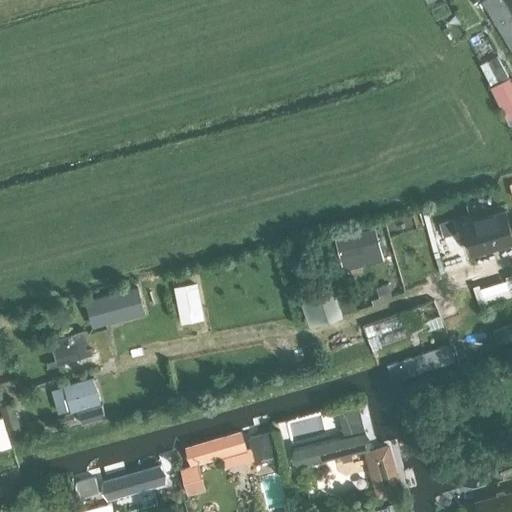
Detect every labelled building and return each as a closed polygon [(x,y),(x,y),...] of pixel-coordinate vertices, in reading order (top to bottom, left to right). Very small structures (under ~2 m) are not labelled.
[(511,8),(507,0),(480,0),(481,0),(511,52),(511,8)] [(498,54),(481,63),(479,64),(490,85),(509,76),(498,54)] [(511,116),(511,81),(509,76),(490,85),(507,119),(511,116)] [(511,229),(506,208),(464,221),(473,251),(511,239),(511,229)] [(453,218),(440,222),(444,235),(457,232),(453,218)] [(342,270),(384,258),(375,223),(332,235),(342,270)] [(331,279),(298,289),(309,326),(343,316),(331,279)] [(379,297),(371,299),(373,305),(383,302),(382,299),(392,296),(388,282),(375,286),(379,297)] [(139,283),(87,297),(94,325),(146,310),(139,283)] [(174,287),(181,323),(199,319),(198,311),(202,311),(197,283),(174,287)] [(441,314),(435,299),(418,305),(423,321),(441,314)] [(511,320),(498,325),(502,336),(511,332),(511,320)] [(56,364),(93,353),(86,327),(48,337),(56,364)] [(452,360),(447,345),(384,365),(389,381),(452,360)] [(57,415),(101,402),(93,376),(49,389),(57,415)] [(24,440),(12,401),(0,405),(12,444),(24,440)] [(77,410),(81,424),(106,417),(102,403),(77,410)] [(298,464),(369,447),(371,436),(365,431),(359,403),(337,408),(343,434),(293,446),(292,457),(298,464)] [(274,429),(248,436),(255,463),(281,456),(274,429)] [(186,447),(191,464),(247,447),(241,430),(186,447)] [(402,486),(389,443),(364,451),(377,494),(402,486)] [(101,489),(108,497),(165,481),(166,471),(160,463),(102,479),(101,489)] [(199,463),(192,464),(182,467),(189,493),(206,488),(199,463)] [(178,474),(170,477),(175,491),(182,489),(178,474)] [(81,497),(100,491),(95,475),(76,481),(81,497)] [(511,511),(511,489),(475,499),(477,511),(511,511)] [(67,511),(65,501),(38,508),(38,511),(67,511)] [(113,511),(111,502),(97,506),(98,511),(113,511)]
